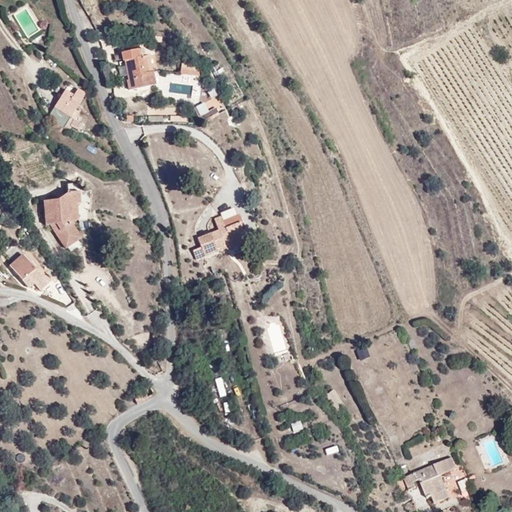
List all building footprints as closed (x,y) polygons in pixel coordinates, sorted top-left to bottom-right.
[(149,77),(138,48),(130,52),(127,44),(108,52),(110,60),(117,58),(122,74),(119,76),(122,87),(149,77)] [(115,84),(107,62),(99,64),(106,87),(115,84)] [(190,80),(192,68),(177,67),(175,78),(190,80)] [(63,127),(88,97),(79,89),(70,100),(63,94),(47,113),(63,127)] [(215,120),(211,111),(205,114),(209,122),(215,120)] [(218,128),(215,120),(209,122),(212,131),(218,128)] [(57,200),(43,201),(45,225),(50,225),(65,248),(81,238),(71,224),(74,221),(72,203),(76,203),(79,203),(78,192),(68,192),(57,200)] [(223,254),(221,248),(241,241),(239,235),(242,234),(237,220),(223,226),(220,220),(212,224),(215,231),(215,234),(196,242),(200,253),(191,256),(195,265),(223,254)] [(223,254),(243,246),(241,241),(221,248),(223,254)] [(28,265),(11,242),(4,247),(7,251),(0,256),(0,258),(14,277),(28,265)] [(39,279),(28,265),(14,277),(18,282),(23,277),(31,285),(39,279)] [(286,352),(285,338),(271,339),(271,353),(286,352)] [(359,360),(369,357),(364,347),(355,350),(359,360)] [(343,354),(334,359),(338,366),(347,362),(343,354)] [(343,404),(330,386),(322,391),(335,410),(343,404)] [(134,410),(153,397),(147,388),(128,400),(134,410)] [(299,420),(290,424),(293,432),(303,429),(299,420)] [(439,476),(458,468),(453,456),(396,480),(401,492),(416,486),(415,483),(419,481),(427,499),(432,496),(436,505),(449,499),(439,476)] [(472,489),(467,477),(457,481),(462,493),(472,489)]
